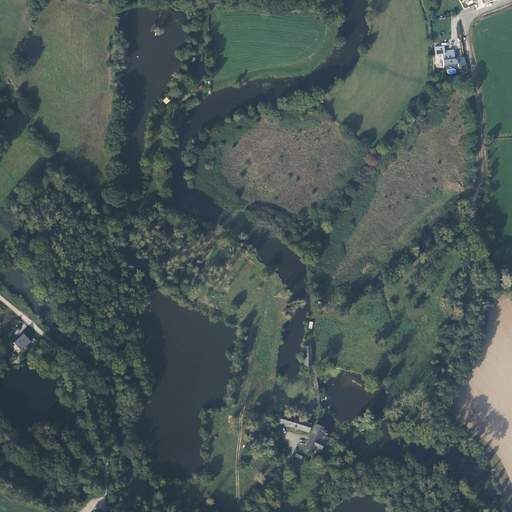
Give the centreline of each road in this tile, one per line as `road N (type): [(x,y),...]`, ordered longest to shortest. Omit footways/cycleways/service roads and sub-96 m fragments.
road 1 (residential): [(510,0),(477,12),(465,33),(480,148),(472,211),(503,283)]
road 2 (track): [(0,295),(86,371),(104,430),(104,507)]
road 3 (track): [(266,291),(231,427),(236,511)]
